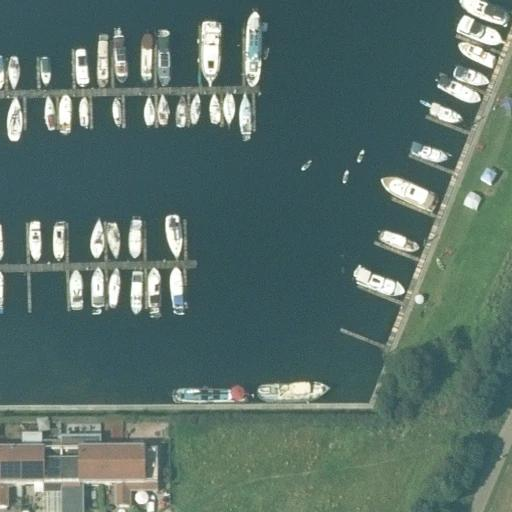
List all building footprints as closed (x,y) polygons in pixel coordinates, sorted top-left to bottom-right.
[(62,495),(62,446),(43,446),(43,454),(22,454),(23,488),(49,488),(49,495),(62,495)] [(80,446),(62,446),(62,495),(75,495),(75,488),(101,488),(101,453),(80,453),(80,446)] [(123,487),(123,453),(101,453),(101,488),(116,487),(117,509),(130,509),(130,487),(123,487)] [(158,453),(123,453),(123,487),(130,487),(144,487),(144,494),(158,494),(158,453)] [(23,488),(22,454),(1,454),(1,488),(0,488),(0,510),(8,510),(8,488),(23,488)]
